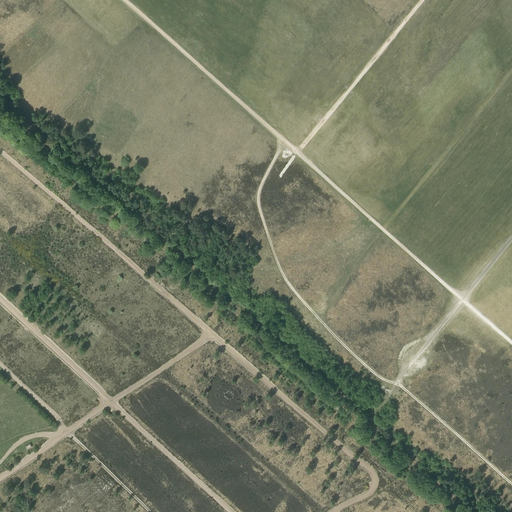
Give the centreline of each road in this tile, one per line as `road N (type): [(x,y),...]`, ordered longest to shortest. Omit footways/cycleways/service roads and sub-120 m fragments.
road 1 (track): [(0,114),(455,511)]
road 2 (track): [(0,152),(371,472),(370,491),(336,511)]
road 3 (track): [(322,322),(331,294),(511,70)]
road 4 (track): [(0,300),(231,511)]
road 5 (track): [(210,335),(0,478)]
road 6 (track): [(0,363),(57,417),(62,435),(26,438),(0,462)]
